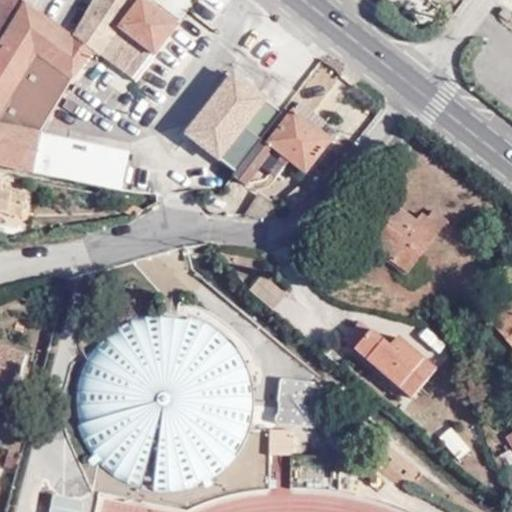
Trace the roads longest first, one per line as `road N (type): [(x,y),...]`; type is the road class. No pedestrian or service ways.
road 1 (residential): [(0,271),(205,225),(285,231),(311,218),(415,85)]
road 2 (unknown): [(66,121),(160,136),(272,0)]
road 3 (primary): [(415,85),(305,0)]
road 4 (primary): [(511,161),(415,85)]
